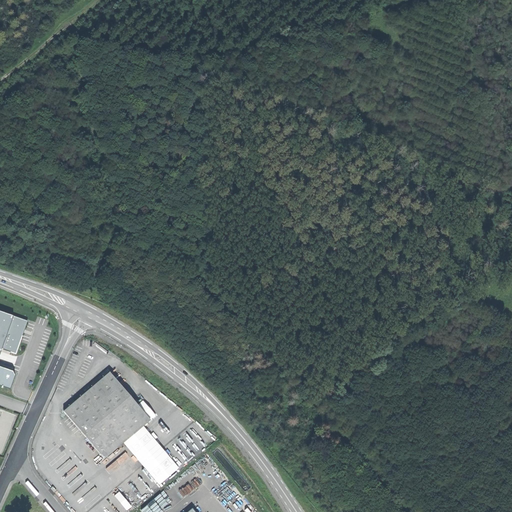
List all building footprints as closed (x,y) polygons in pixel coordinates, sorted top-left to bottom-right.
[(0,310),(0,353),(2,348),(13,315),(0,310)] [(13,315),(2,348),(16,353),(28,320),(13,315)] [(0,385),(9,389),(14,375),(13,371),(0,366),(0,385)] [(63,411),(103,458),(149,419),(108,372),(86,391),(63,411)] [(134,489),(124,496),(120,491),(116,495),(127,510),(133,506),(130,502),(138,495),(134,489)]
